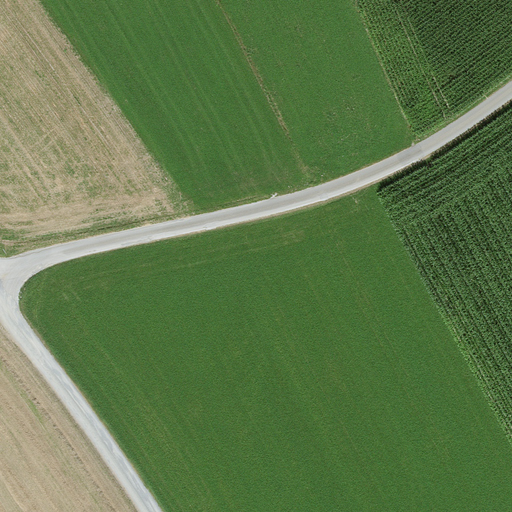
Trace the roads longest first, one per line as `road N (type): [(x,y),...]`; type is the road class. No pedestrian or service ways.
road 1 (residential): [(0,269),(327,188),(456,126),(511,83)]
road 2 (track): [(154,511),(0,286)]
